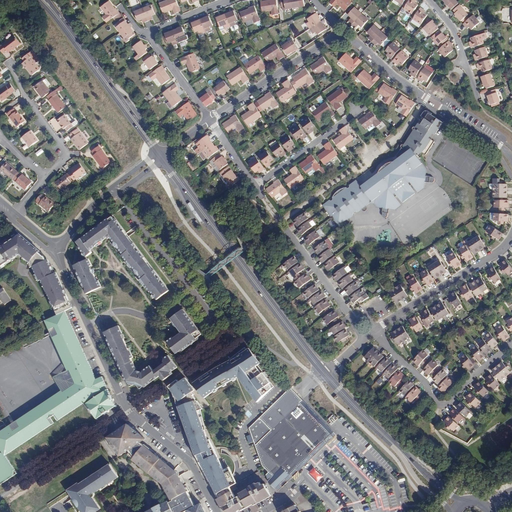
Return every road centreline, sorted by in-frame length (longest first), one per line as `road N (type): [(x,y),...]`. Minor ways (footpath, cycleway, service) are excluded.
road 1 (residential): [(216,511),(189,460),(128,411),(54,250)]
road 2 (secondary): [(160,155),(325,375)]
road 3 (residential): [(511,158),(358,44),(333,37)]
road 4 (residential): [(375,330),(439,404),(511,344)]
road 5 (secondary): [(56,16),(160,155)]
road 6 (residential): [(375,330),(511,235)]
road 7 (residential): [(333,37),(209,119)]
road 8 (residential): [(280,222),(364,339)]
road 9 (residential): [(54,250),(93,205),(160,155)]
road 10 (residential): [(254,185),(356,110)]
